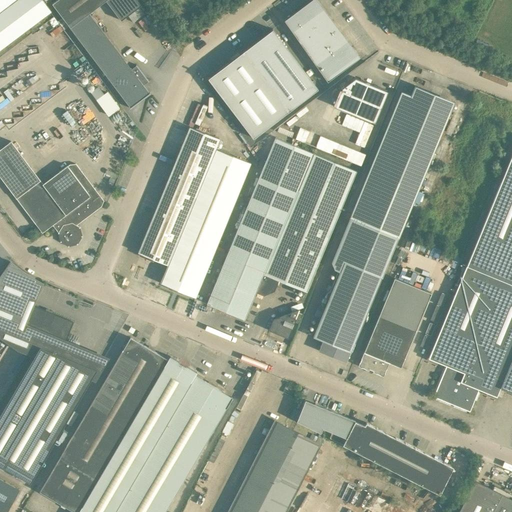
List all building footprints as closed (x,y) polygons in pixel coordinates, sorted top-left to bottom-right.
[(0,0),(0,48),(51,11),(42,0),(0,0)] [(55,0),(52,3),(82,42),(131,107),(150,93),(119,53),(123,50),(105,25),(101,28),(89,12),(104,0),(55,0)] [(311,0),(298,9),(314,30),(330,18),(316,0),(311,0)] [(282,22),(298,42),(314,30),(298,9),(282,22)] [(308,56),(340,31),(330,18),(314,30),(298,42),(308,56)] [(252,137),(289,110),(318,88),(272,29),(244,51),(208,79),(252,137)] [(318,69),(350,44),(340,31),(308,56),(318,69)] [(360,57),(350,44),(318,69),(327,82),(360,57)] [(388,91),(355,78),(339,90),(333,106),(375,123),(388,91)] [(120,107),(107,89),(103,92),(98,85),(90,90),(108,116),(120,107)] [(382,276),(402,228),(454,102),(415,86),(412,95),(411,94),(410,95),(402,91),(332,261),(343,265),(314,336),(325,340),(321,350),(347,361),(351,350),(352,350),(353,348),(382,276)] [(324,116),(354,129),(359,118),(329,105),(324,116)] [(315,146),(320,134),(296,124),(291,136),(315,146)] [(168,264),(215,148),(219,138),(190,126),(139,252),(168,264)] [(208,303),(246,318),(257,290),(265,294),(275,289),(279,279),(308,290),(342,207),(357,170),(276,136),(260,173),(208,303)] [(43,183),(11,140),(0,148),(0,175),(43,232),(53,224),(59,232),(61,241),(70,246),(78,244),(83,236),(80,226),(76,224),(78,220),(81,222),(102,206),(104,200),(76,163),(70,163),(68,165),(67,164),(43,183)] [(196,297),(251,162),(215,148),(168,264),(161,282),(196,297)] [(447,365),(434,396),(471,411),(479,389),(497,396),(501,387),(511,391),(511,154),(467,265),(429,358),(447,365)] [(417,250),(421,237),(407,233),(403,246),(417,250)] [(0,275),(0,337),(0,338),(17,350),(32,360),(0,415),(0,465),(31,483),(97,369),(89,366),(93,357),(19,327),(38,280),(26,274),(10,261),(0,275)] [(426,287),(430,277),(416,271),(413,277),(421,280),(419,284),(426,287)] [(433,290),(396,275),(360,365),(385,375),(390,362),(402,367),(433,290)] [(65,343),(74,321),(32,304),(23,326),(65,343)] [(300,309),(299,309),(275,319),(274,319),(270,329),(289,337),(300,309)] [(131,337),(102,385),(72,438),(40,491),(75,511),(166,511),(175,497),(234,397),(196,375),(198,371),(189,366),(171,356),(169,359),(131,337)] [(253,367),(237,407),(245,410),(261,370),(253,367)] [(345,446),(358,420),(306,399),(298,420),(331,434),(329,438),(345,446)] [(286,511),(289,506),(321,444),(276,420),(228,511),(286,511)] [(366,422),(366,423),(358,420),(345,446),(360,453),(439,494),(453,467),(444,463),(376,427),(371,425),(366,422)] [(0,511),(1,511),(6,511),(12,502),(19,490),(0,479),(0,511)] [(488,511),(499,492),(476,479),(458,511),(488,511)] [(511,511),(511,498),(499,492),(488,511),(511,511)]
